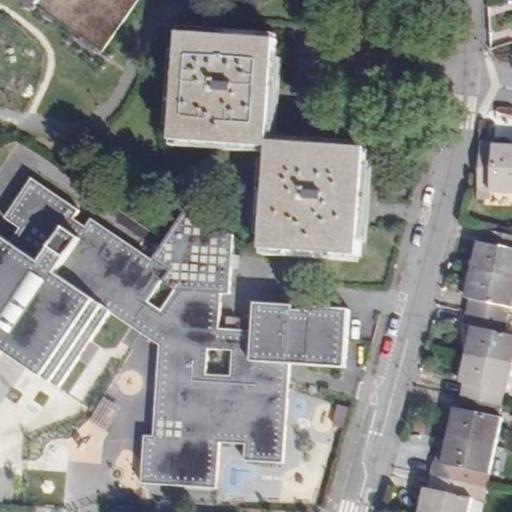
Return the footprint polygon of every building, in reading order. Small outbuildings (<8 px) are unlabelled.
[(103,51),(139,0),(30,0),(77,33),(82,36),(79,42),(95,53),(99,48),(103,51)] [(370,148),(272,141),(279,39),(181,32),(174,140),(271,147),(264,249),(362,256),(370,148)] [(511,110),(496,111),(497,142),(511,141),(511,110)] [(493,194),(511,194),(511,146),(495,145),(495,148),(481,148),(478,199),(492,199),(493,194)] [(257,304),(255,332),(237,331),(238,319),(228,318),(227,331),(220,330),(222,293),(231,294),(234,235),(190,205),(167,240),(153,260),(93,220),(87,228),(74,219),(79,211),(33,179),(7,219),(21,229),(12,243),(0,235),(0,347),(61,389),(111,312),(161,345),(155,437),(146,437),(144,484),(218,489),(221,442),(247,444),(246,461),(285,463),(291,365),(347,369),(350,310),(312,308),(312,311),(295,311),(295,306),(257,304)] [(480,242),(474,270),(511,278),(511,235),(485,230),(482,243),(480,242)] [(471,299),(468,312),(509,321),(511,308),(511,278),(474,270),(468,298),(471,299)] [(511,335),(506,334),(509,321),(468,312),(465,326),(473,328),(468,355),(511,364),(511,335)] [(465,384),(462,396),(503,405),(506,393),(509,393),(511,379),(511,364),(468,355),(462,383),(465,384)] [(450,437),(497,447),(503,418),(501,418),(503,405),(462,396),(460,409),(456,408),(450,437)] [(497,447),(450,437),(449,439),(444,465),(435,463),(432,476),(489,488),(491,475),(497,447)] [(449,439),(441,437),(435,463),(444,465),(449,439)] [(91,467),(105,467),(105,448),(91,448),(91,467)] [(426,488),(421,511),(470,511),(474,499),(486,501),(489,488),(432,476),(430,488),(426,488)]
